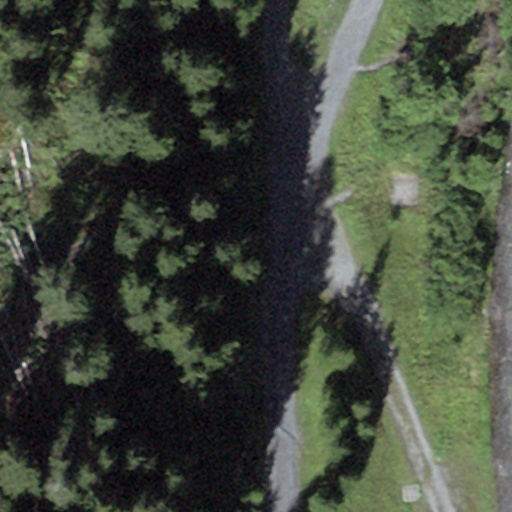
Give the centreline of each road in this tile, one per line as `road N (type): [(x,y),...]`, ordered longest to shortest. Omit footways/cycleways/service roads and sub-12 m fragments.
road 1 (track): [(296,155),(443,511)]
road 2 (track): [(296,155),(278,411),(289,511)]
road 3 (track): [(369,0),(296,155)]
road 4 (track): [(285,0),(296,155)]
